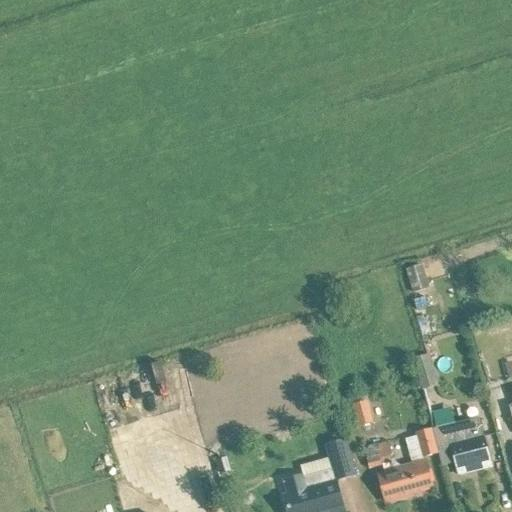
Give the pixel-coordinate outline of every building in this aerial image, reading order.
[(413,293),(425,289),(418,266),(406,270),(413,293)] [(428,305),(425,293),(411,298),(415,310),(428,305)] [(430,354),(413,359),(422,389),(439,384),(430,354)] [(190,382),(190,360),(175,360),(175,382),(190,382)] [(353,405),(358,427),(374,423),(369,401),(364,402),(363,396),(353,398),(355,404),(353,405)] [(433,429),(442,466),(456,462),(459,475),(492,467),(479,418),(433,429)] [(430,430),(415,433),(421,459),(437,455),(430,430)] [(347,439),(326,445),(330,459),(333,470),(304,478),(304,475),(302,475),(284,481),(288,494),(284,495),(288,511),(344,511),(337,481),(355,477),(357,476),(347,439)] [(381,460),(393,457),(389,441),(364,447),(369,468),(383,465),(381,460)] [(432,485),(425,462),(379,474),(382,482),(387,502),(413,495),(411,491),(432,485)]
